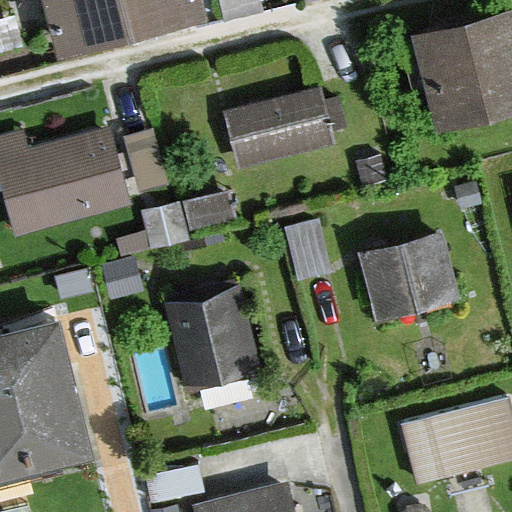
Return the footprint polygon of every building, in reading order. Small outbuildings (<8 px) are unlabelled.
[(48,0),(61,47),(201,11),(198,0),(48,0)] [(511,23),(422,44),(441,123),(511,105),(511,23)] [(212,107),(225,155),(326,127),(312,79),(212,107)] [(0,131),(0,206),(2,214),(113,183),(91,106),(0,131)] [(138,172),(170,162),(153,106),(121,116),(138,172)] [(437,220),(361,241),(380,307),(456,285),(437,220)] [(235,278),(169,296),(190,371),(256,352),(235,278)] [(0,319),(0,465),(91,442),(54,306),(0,319)] [(511,433),(502,394),(397,420),(411,476),(511,451),(511,433)] [(199,509),(200,511),(289,511),(284,488),(199,509)]
